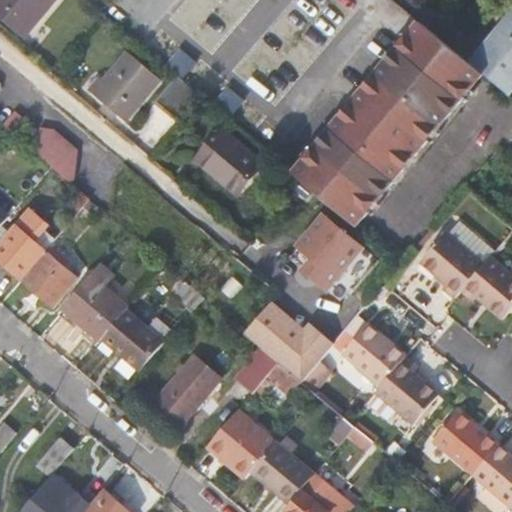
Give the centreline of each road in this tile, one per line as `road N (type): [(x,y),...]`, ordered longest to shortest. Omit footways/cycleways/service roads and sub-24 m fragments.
road 1 (unknown): [(0,40),(304,291)]
road 2 (unclassified): [(0,326),(220,511)]
road 3 (unknown): [(368,0),(362,27),(264,135)]
